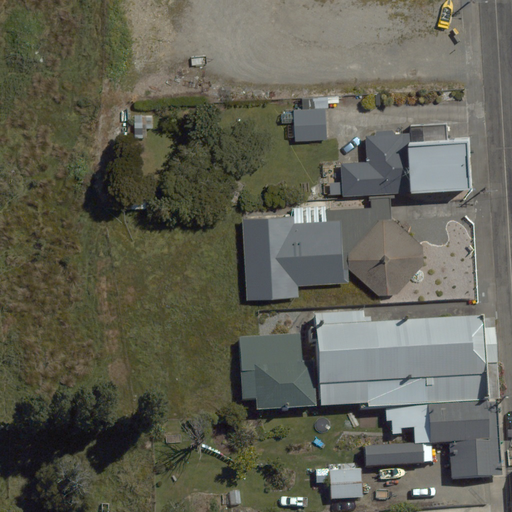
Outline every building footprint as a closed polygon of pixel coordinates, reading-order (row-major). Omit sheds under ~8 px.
[(279,0),(280,18),(288,17),(288,22),(323,22),(323,41),(398,40),(397,3),(457,2),(457,0),(279,0)] [(326,109),(294,110),(295,141),(327,140),(326,109)] [(447,123),(409,125),(412,191),(471,188),(469,138),(448,139),(447,123)] [(410,194),(407,134),(366,136),(368,162),(340,163),(342,197),(410,194)] [(294,216),(242,219),(247,300),(298,297),(297,286),(348,282),(344,220),(294,223),(294,216)] [(393,220),(380,220),(348,254),(349,269),(378,296),(397,295),(424,263),(422,246),(393,220)] [(484,314),(317,323),(322,407),(489,399),(484,314)] [(301,333),(240,337),(244,398),(256,397),(257,409),(318,406),(315,359),(302,360),(301,333)] [(494,401),(429,405),(431,443),(496,440),(494,401)] [(498,475),(496,441),(450,444),(452,478),(498,475)] [(423,443),(365,447),(366,466),(424,463),(423,443)] [(297,467),(267,468),(267,492),(298,491),(297,467)] [(361,468),(330,470),(332,499),(363,496),(361,468)]
